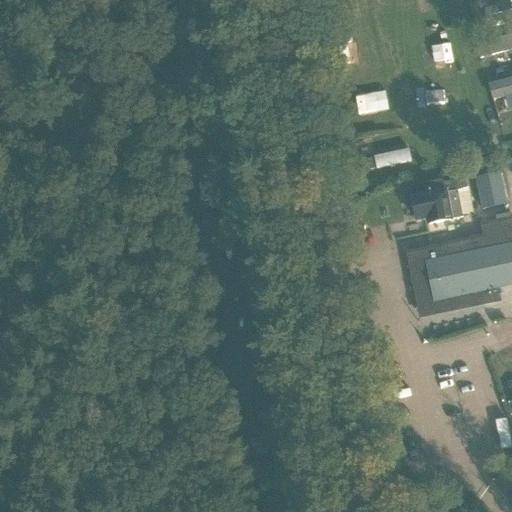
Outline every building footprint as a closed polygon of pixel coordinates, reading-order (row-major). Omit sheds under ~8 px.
[(491,16),(495,29),(507,25),(503,12),(491,16)] [(414,21),(414,36),(431,35),(431,21),(414,21)] [(511,75),(492,78),(494,93),(511,90),(511,75)] [(511,93),(500,97),(506,117),(511,115),(511,93)] [(366,118),(367,134),(398,133),(397,116),(366,118)] [(386,157),(389,177),(412,174),(409,153),(386,157)] [(501,174),(475,179),(482,212),(508,207),(501,174)] [(451,222),(451,221),(464,219),(458,192),(467,190),(465,181),(444,185),(446,194),(412,201),(413,205),(411,206),(413,217),(415,216),(416,220),(428,218),(430,226),(451,222)] [(511,286),(511,217),(480,224),(483,236),(405,252),(414,294),(422,292),(423,298),(497,282),(499,289),(511,286)] [(506,391),(511,388),(511,362),(497,368),(506,391)]
